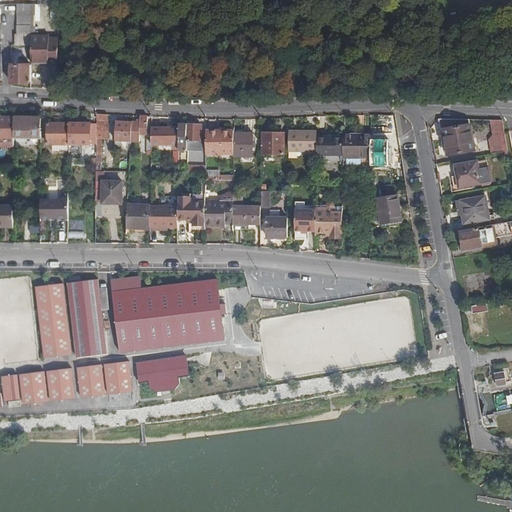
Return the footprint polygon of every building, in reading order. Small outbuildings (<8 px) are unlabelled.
[(32,12),(32,3),(18,4),(18,12),(32,12)] [(49,64),(57,64),(58,38),(50,38),(50,36),(37,36),(36,3),(32,3),(32,12),(32,45),(32,61),(49,61),(49,64)] [(16,46),(32,45),(32,12),(18,12),(18,34),(16,35),(16,46)] [(11,82),(31,82),(31,64),(25,64),(25,60),(18,60),(18,64),(11,64),(11,82)] [(107,114),(96,113),(96,121),(96,127),(96,171),(102,171),(102,160),(101,147),(100,147),(100,145),(101,145),(101,137),(109,137),(109,117),(107,117),(107,114)] [(139,121),(132,121),(132,122),(131,142),(140,142),(140,134),(147,134),(148,116),(139,116),(139,121)] [(0,145),(14,146),(14,117),(0,117),(0,145)] [(41,139),(41,133),(40,133),(40,117),(15,117),(15,137),(24,137),(24,139),(41,139)] [(470,119),(442,118),(444,129),(470,124),(470,119)] [(489,139),(492,154),(508,151),(502,120),(500,120),(491,119),(494,133),(489,139)] [(131,142),(132,122),(116,121),(115,149),(131,149),(131,142)] [(69,144),(69,123),(48,123),(47,144),(69,144)] [(90,124),(69,123),(69,144),(82,144),(89,144),(90,139),(90,124)] [(186,124),(179,124),(179,127),(179,144),(179,150),(187,150),(188,139),(185,139),(186,124)] [(202,124),(186,124),(185,139),(188,139),(201,140),(202,124)] [(470,124),(444,129),(448,155),(475,150),(470,124)] [(161,127),(151,127),(151,136),(151,144),(161,144),(161,127)] [(179,127),(161,127),(161,144),(179,144),(179,127)] [(316,130),(289,129),(289,150),(300,150),(316,151),(316,135),(316,130)] [(226,131),(206,130),(206,140),(206,146),(226,146),(226,131)] [(252,131),(233,131),(234,154),(252,154),(252,131)] [(285,152),(285,131),(264,131),(263,152),(285,152)] [(326,135),(316,135),(316,151),(316,153),(343,154),(343,138),(327,138),(326,135)] [(371,136),(343,136),(343,138),(343,154),(344,160),(371,160),(371,140),(371,136)] [(201,140),(188,139),(187,150),(206,151),(206,146),(206,140),(201,140)] [(371,160),(371,167),(388,167),(388,141),(371,140),(371,160)] [(82,144),(69,144),(69,156),(82,156),(82,144)] [(487,159),(456,165),(457,175),(452,176),(455,188),(491,181),(487,159)] [(102,160),(102,171),(114,171),(114,160),(102,160)] [(121,181),(102,181),(102,203),(121,203),(121,181)] [(269,190),(261,189),(261,204),(260,207),(269,207),(269,190)] [(233,200),(233,204),(245,204),(245,194),(233,194),(233,200)] [(193,226),(205,226),(205,201),(191,200),(191,195),(179,195),(179,205),(178,219),(193,219),(193,222),(193,226)] [(401,222),(398,196),(378,199),(381,224),(401,222)] [(490,219),(486,197),(461,201),(465,223),(490,219)] [(68,199),(41,199),(41,218),(54,219),(54,217),(68,217),(68,199)] [(233,204),(233,200),(205,199),(205,201),(205,226),(220,226),(220,220),(225,220),(225,223),(233,223),(233,204)] [(260,207),(261,204),(245,204),(233,204),(233,223),(260,223),(260,207)] [(151,205),(128,205),(127,228),(135,228),(151,228),(151,205)] [(169,226),(178,226),(178,222),(178,219),(179,205),(151,205),(151,228),(151,229),(169,229),(169,226)] [(0,206),(0,226),(12,226),(13,226),(13,207),(0,206)] [(307,230),(315,230),(316,208),(316,207),(304,207),(295,207),(295,238),(307,238),(307,230)] [(330,235),(343,235),(343,211),(327,211),(327,208),(316,208),(315,230),(315,232),(330,232),(330,235)] [(497,223),(511,221),(511,209),(495,213),(497,223)] [(267,237),(288,238),(288,217),(267,217),(267,237)] [(511,221),(497,223),(461,230),(464,249),(496,243),(495,237),(511,234),(511,221)] [(52,358),(47,314),(52,314),(59,313),(63,312),(68,356),(87,354),(105,351),(98,276),(89,277),(80,278),(68,280),(68,281),(64,281),(37,284),(34,285),(43,359),(52,358)] [(210,278),(190,280),(165,283),(141,286),(140,277),(111,280),(112,289),(121,349),(224,337),(221,312),(225,312),(224,302),(220,302),(218,285),(217,277),(216,277),(210,278)] [(473,307),(474,314),(490,312),(489,304),(484,305),(483,301),(476,302),(477,306),(473,307)] [(64,356),(68,356),(63,312),(59,313),(64,356)] [(52,314),(47,314),(52,358),(57,357),(55,337),(52,314)] [(138,372),(187,363),(185,356),(137,364),(138,372)] [(127,373),(137,371),(135,359),(125,361),(126,365),(127,373)] [(126,365),(125,361),(93,366),(94,371),(126,365)] [(189,376),(187,363),(138,372),(140,383),(149,382),(150,386),(155,392),(175,390),(180,384),(179,377),(189,376)] [(94,371),(96,379),(127,373),(126,365),(94,371)] [(54,378),(68,375),(67,370),(66,370),(53,373),(54,378)] [(506,387),(503,372),(493,374),(496,389),(506,387)] [(31,400),(71,392),(70,385),(68,375),(54,378),(53,373),(33,377),(26,378),(31,400)] [(96,379),(96,380),(97,387),(129,381),(129,380),(127,373),(96,379)] [(32,405),(42,403),(72,397),(71,392),(31,400),(26,378),(6,382),(8,392),(11,409),(32,405)] [(130,386),(125,387),(128,403),(140,401),(136,379),(129,380),(129,381),(130,386)] [(129,381),(97,387),(98,392),(122,388),(125,387),(130,386),(129,381)]
